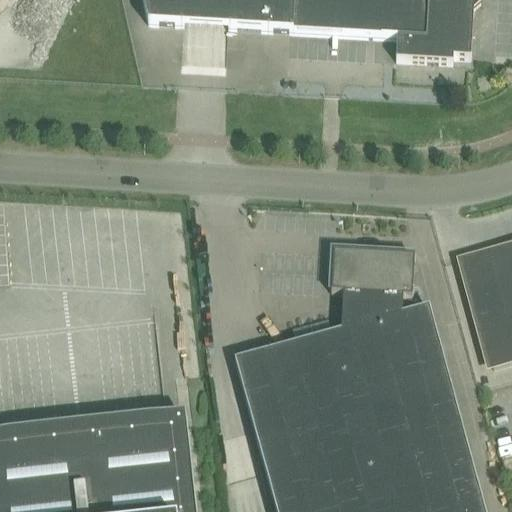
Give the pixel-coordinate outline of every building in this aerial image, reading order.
[(293,37),(294,0),(141,0),(148,28),(293,37)] [(294,0),(293,37),(397,43),(396,65),(453,68),(453,63),(471,63),(473,17),(482,9),(474,1),(474,0),(294,0)] [(511,248),(463,262),(493,372),(511,367),(511,248)] [(483,511),(429,311),(402,318),(403,302),(412,302),(414,261),(369,258),(369,257),(368,257),(368,259),(360,258),(360,256),(359,256),(359,258),(333,256),(331,297),(343,298),(341,335),(234,365),(274,511),(483,511)] [(0,511),(195,511),(187,431),(184,431),(184,433),(0,453),(0,511)]
